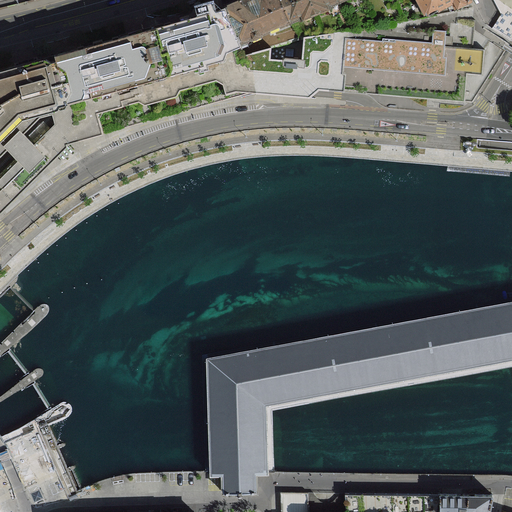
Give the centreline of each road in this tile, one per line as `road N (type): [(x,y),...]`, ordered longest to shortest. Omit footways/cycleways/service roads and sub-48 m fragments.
road 1 (tertiary): [(0,238),(82,172),(196,126),(296,114),(486,129)]
road 2 (secondary): [(0,30),(121,0)]
